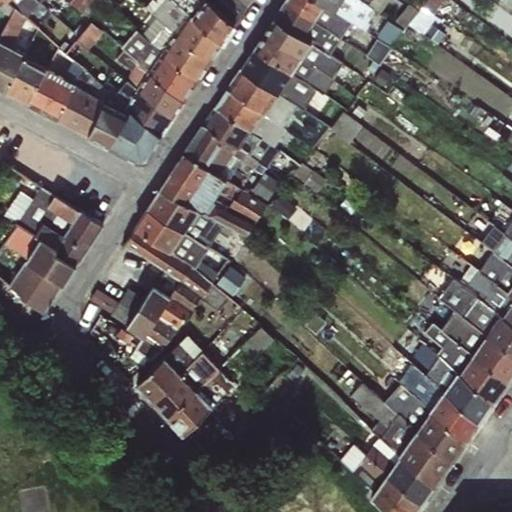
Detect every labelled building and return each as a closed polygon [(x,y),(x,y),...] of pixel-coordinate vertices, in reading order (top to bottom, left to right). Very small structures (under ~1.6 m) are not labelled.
[(43,0),(5,0),(6,0),(14,7),(27,17),(43,0)] [(69,0),(87,16),(101,0),(69,0)] [(183,19),(162,0),(153,11),(166,22),(174,33),(183,19)] [(183,19),(188,13),(173,0),(161,0),(162,0),(183,19)] [(191,16),(204,0),(173,0),(188,13),(191,16)] [(204,0),(191,16),(222,42),(235,23),(207,0),(204,0)] [(207,0),(235,23),(249,0),(207,0)] [(316,0),(285,0),(275,18),(303,36),(324,5),(316,0)] [(316,0),(324,5),(334,11),(335,10),(341,0),(316,0)] [(365,30),(375,10),(360,0),(341,0),(335,10),(351,21),(365,30)] [(388,0),(360,0),(375,10),(380,14),(388,0)] [(419,10),(422,5),(425,0),(414,0),(412,4),(419,10)] [(425,0),(422,5),(433,13),(441,0),(425,0)] [(441,0),(433,13),(442,0),(441,0)] [(405,13),(406,21),(438,41),(443,34),(428,25),(435,15),(433,13),(422,5),(419,10),(412,4),(411,3),(405,13)] [(341,38),(351,21),(335,10),(334,11),(324,5),(303,36),(312,41),(311,42),(330,54),(332,50),(339,56),(342,51),(345,54),(352,45),(341,38)] [(0,39),(11,45),(27,17),(14,7),(0,34),(0,39)] [(389,18),(402,27),(406,21),(405,13),(396,7),(389,18)] [(104,31),(110,25),(95,11),(88,19),(91,21),(101,30),(104,31)] [(174,33),(209,62),(222,42),(191,16),(188,13),(183,19),(174,33)] [(80,34),(91,21),(88,19),(83,15),(72,28),(80,34)] [(256,48),(292,71),(292,70),(311,42),(312,41),(303,36),(275,18),(256,48)] [(390,46),(402,27),(389,18),(376,38),(390,46)] [(74,62),(101,30),(91,21),(80,34),(65,52),(74,62)] [(162,51),(147,39),(136,30),(127,21),(122,26),(131,34),(128,38),(110,25),(104,31),(125,50),(136,59),(149,71),(161,53),(162,51)] [(174,33),(166,22),(147,39),(162,51),(174,33)] [(161,53),(196,82),(209,62),(174,33),(162,51),(161,53)] [(390,46),(376,38),(366,54),(380,63),(390,46)] [(11,45),(0,39),(0,88),(4,90),(23,56),(25,52),(11,45)] [(342,61),(330,54),(311,42),(292,70),(331,97),(335,91),(328,86),(333,78),(339,82),(350,68),(342,61)] [(256,48),(241,67),(280,91),(292,71),(256,48)] [(149,71),(183,101),(196,82),(161,53),(149,71)] [(29,104),(46,68),(23,56),(4,90),(29,104)] [(374,69),(365,63),(359,72),(368,79),(374,69)] [(105,101),(109,90),(84,66),(76,84),(103,98),(103,100),(105,101)] [(126,79),(138,88),(145,77),(134,67),(126,79)] [(241,67),(227,87),(262,111),(266,114),(280,91),(241,67)] [(58,118),(75,84),(46,68),(29,104),(58,118)] [(344,106),(331,97),(292,70),(292,71),(280,91),(266,114),(277,122),(284,110),(289,114),(297,104),(309,111),(314,104),(316,105),(318,101),(337,116),(344,106)] [(138,88),(172,117),(183,101),(149,71),(145,77),(138,88)] [(138,88),(126,79),(115,95),(109,90),(105,101),(124,110),(126,106),(138,88)] [(88,134),(103,100),(103,98),(76,84),(75,84),(58,118),(88,134)] [(215,106),(251,130),(262,111),(227,87),(215,106)] [(126,106),(160,136),(172,117),(138,88),(126,106)] [(128,113),(124,110),(105,101),(103,100),(88,134),(109,145),(128,113)] [(146,158),(160,136),(126,106),(124,110),(128,113),(109,145),(136,159),(146,158)] [(215,106),(204,123),(238,146),(240,148),(241,147),(251,130),(215,106)] [(362,123),(343,110),(331,128),(349,141),(362,123)] [(296,136),(277,122),(266,114),(262,111),(251,130),(260,136),(275,147),(282,137),(292,143),(296,136)] [(204,123),(185,151),(208,168),(220,174),(238,146),(204,123)] [(0,153),(12,132),(0,125),(0,153)] [(254,144),(260,136),(251,130),(241,147),(247,151),(259,158),(260,159),(265,152),(254,144)] [(352,144),(335,131),(329,140),(345,152),(352,144)] [(50,151),(12,132),(0,153),(0,171),(5,164),(40,187),(45,179),(38,175),(50,151)] [(275,147),(260,136),(254,144),(265,152),(260,159),(259,158),(252,167),(262,173),(264,170),(272,175),(288,154),(275,147)] [(252,167),(259,158),(247,151),(241,147),(240,148),(238,146),(220,174),(228,179),(241,159),(252,167)] [(185,151),(160,189),(186,201),(208,168),(185,151)] [(72,169),(77,162),(61,153),(57,162),(72,169)] [(94,187),(102,175),(77,162),(72,169),(69,175),(94,187)] [(220,174),(208,168),(186,201),(199,207),(198,209),(221,222),(246,234),(254,222),(268,204),(228,179),(220,174)] [(272,175),(264,170),(262,173),(251,189),(267,200),(280,181),(272,175)] [(76,208),(79,209),(87,198),(64,184),(49,174),(45,179),(40,187),(54,194),(76,208)] [(125,187),(102,175),(94,187),(87,198),(79,209),(101,223),(125,187)] [(54,194),(40,187),(33,198),(48,206),(72,220),(79,209),(76,208),(54,194)] [(160,189),(148,207),(184,230),(198,209),(199,207),(186,201),(160,189)] [(48,206),(33,198),(21,190),(5,215),(40,236),(55,245),(72,220),(48,206)] [(148,207),(135,227),(170,251),(183,231),(184,230),(148,207)] [(75,264),(101,223),(79,209),(72,220),(55,245),(57,247),(54,251),(75,264)] [(221,222),(198,209),(184,230),(183,231),(206,245),(221,222)] [(184,283),(201,295),(212,281),(192,265),(170,251),(135,227),(122,246),(164,270),(184,283)] [(206,245),(183,231),(170,251),(192,265),(197,258),(206,245)] [(511,237),(507,234),(493,250),(504,259),(511,264),(511,237)] [(62,284),(75,264),(54,251),(57,247),(55,245),(40,236),(25,260),(62,284)] [(511,264),(504,259),(493,250),(481,241),(466,260),(477,269),(506,290),(511,282),(511,264)] [(228,257),(220,268),(233,279),(242,268),(228,257)] [(25,260),(22,258),(16,267),(19,270),(10,285),(44,313),(63,284),(62,284),(25,260)] [(197,258),(192,265),(212,281),(217,273),(197,258)] [(506,290),(477,269),(465,286),(479,298),(500,313),(502,315),(511,301),(511,295),(506,291),(506,290)] [(164,270),(154,283),(172,295),(143,337),(142,336),(135,347),(150,359),(163,347),(201,295),(184,283),(164,270)] [(479,298),(465,286),(446,272),(439,281),(447,286),(439,297),(454,309),(486,333),(500,313),(479,298)] [(134,313),(126,325),(142,336),(143,337),(172,295),(154,283),(134,313)] [(90,299),(126,325),(134,313),(96,289),(90,299)] [(511,322),(511,301),(502,315),(511,322)] [(486,333),(454,309),(442,328),(450,335),(473,353),(485,335),(486,333)] [(511,355),(511,322),(502,315),(500,313),(486,333),(485,335),(511,355)] [(274,319),(268,324),(274,331),(280,326),(274,319)] [(450,335),(442,328),(433,321),(423,332),(433,340),(429,346),(438,353),(461,369),(473,353),(450,335)] [(261,325),(240,346),(253,359),(274,338),(261,325)] [(180,371),(203,350),(188,333),(165,355),(180,371)] [(507,379),(511,371),(511,355),(485,335),(473,353),(507,379)] [(438,353),(429,346),(422,341),(413,355),(429,368),(425,373),(443,389),(457,370),(459,371),(461,369),(438,353)] [(443,389),(425,373),(410,360),(392,346),(380,359),(396,373),(393,377),(401,383),(411,393),(429,409),(442,391),(443,389)] [(196,388),(197,389),(219,367),(203,350),(180,371),(196,388)] [(491,401),(507,379),(473,353),(461,369),(459,371),(491,401)] [(165,355),(137,382),(152,398),(180,371),(165,355)] [(297,363),(287,375),(294,381),(304,370),(297,363)] [(219,367),(197,389),(212,404),(231,383),(219,367)] [(478,421),(491,401),(459,371),(457,370),(443,389),(442,391),(478,421)] [(196,388),(180,371),(152,398),(168,415),(196,388)] [(416,428),(385,401),(362,381),(350,394),(379,420),(372,429),(379,435),(399,453),(416,428)] [(429,409),(411,393),(401,383),(385,401),(416,428),(429,409)] [(197,389),(196,388),(168,415),(184,432),(212,404),(197,389)] [(464,439),(478,421),(442,391),(429,409),(464,439)] [(451,458),(464,439),(429,409),(416,428),(451,458)] [(399,454),(433,484),(451,458),(416,428),(399,453),(398,453),(399,454)] [(399,453),(379,435),(366,453),(387,472),(399,454),(398,453),(399,453)] [(374,489),(387,472),(366,453),(354,442),(340,459),(374,489)] [(387,472),(420,502),(433,484),(399,454),(387,472)] [(413,511),(420,502),(387,472),(374,489),(370,496),(388,511),(413,511)]
